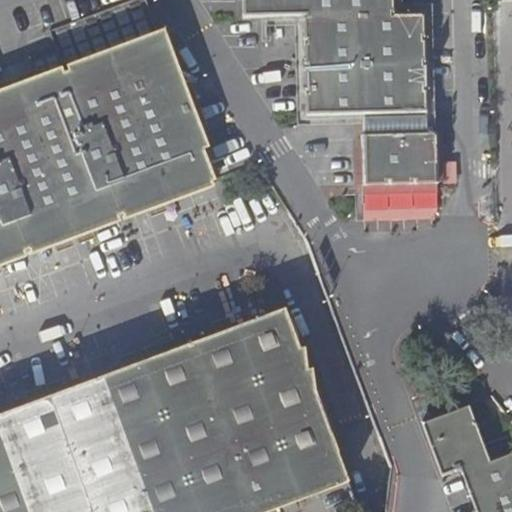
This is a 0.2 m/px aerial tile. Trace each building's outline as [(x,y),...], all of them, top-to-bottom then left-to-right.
[(385,16),(384,0),(234,0),(235,20),(294,18),(297,119),(417,116),(415,16),(385,16)] [(136,8),(144,40),(170,34),(162,2),(136,8)] [(0,258),(166,197),(207,182),(153,39),(0,95),(0,258)] [(429,173),(428,136),(352,138),(353,175),(429,173)] [(429,193),(429,173),(353,175),(354,195),(429,193)] [(0,415),(0,511),(268,511),(347,483),(283,310),(0,415)] [(511,511),(511,451),(488,460),(482,444),(467,404),(421,421),(441,478),(460,471),(475,511),(511,511)]
